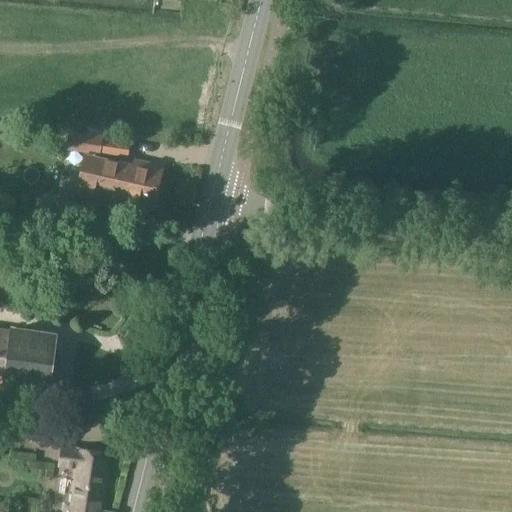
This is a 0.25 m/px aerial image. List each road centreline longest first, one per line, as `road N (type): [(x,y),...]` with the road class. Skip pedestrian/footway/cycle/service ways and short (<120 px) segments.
road 1 (unclassified): [(511,230),(216,208)]
road 2 (secondary): [(138,511),(203,251)]
road 3 (secondary): [(216,208),(270,0)]
road 4 (residential): [(203,251),(0,230)]
